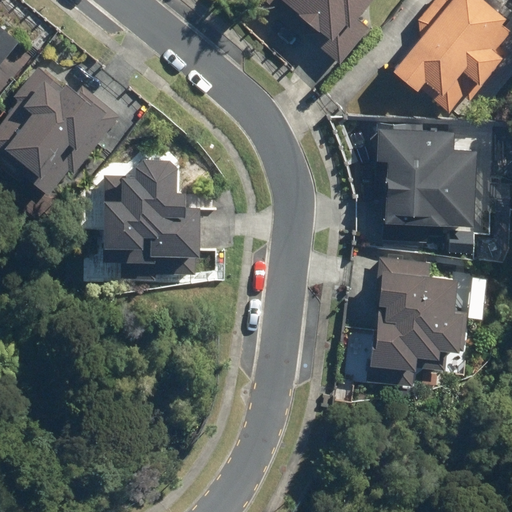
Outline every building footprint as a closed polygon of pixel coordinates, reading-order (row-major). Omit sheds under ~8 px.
[(263,0),(293,25),(298,19),(307,26),(302,33),(336,62),(358,36),(344,25),(365,0),(263,0)] [(417,33),(387,70),(410,89),(413,85),(445,111),(459,94),(466,100),(478,85),(475,83),(497,56),(489,50),(505,30),(496,22),(500,17),(479,0),(431,0),(416,19),(417,33)] [(0,56),(14,40),(0,27),(0,56)] [(15,100),(0,117),(0,152),(19,169),(16,172),(42,194),(45,191),(65,208),(132,128),(79,84),(73,92),(61,82),(59,84),(37,66),(11,96),(15,100)] [(379,199),(377,239),(422,241),(423,223),(467,225),(472,148),(448,147),(449,130),(421,128),(421,123),(377,121),(377,126),(374,126),(372,158),(374,158),(372,198),(379,199)] [(100,200),(97,199),(95,246),(98,246),(97,259),(120,260),(119,278),(153,279),(154,254),(169,255),(169,273),(193,274),(195,206),(178,205),(179,191),(171,191),(172,165),(164,158),(138,157),(130,165),(130,175),(101,174),(100,200)] [(427,261),(377,256),(373,303),(380,303),(379,310),(373,309),(370,330),(368,329),(366,342),(364,364),(366,364),(364,381),(415,386),(419,357),(433,358),(434,349),(452,351),(457,312),(449,311),(453,277),(426,275),(427,261)]
